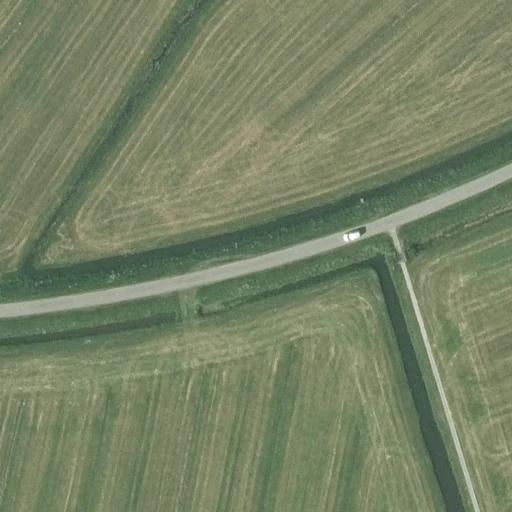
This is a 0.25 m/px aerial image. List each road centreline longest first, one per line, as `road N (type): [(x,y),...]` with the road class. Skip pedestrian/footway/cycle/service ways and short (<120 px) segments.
road 1 (unclassified): [(388,222),(285,256),(0,310)]
road 2 (unclassified): [(388,222),(511,169)]
